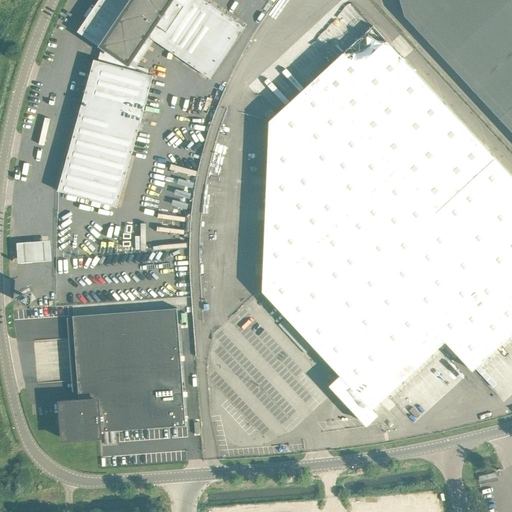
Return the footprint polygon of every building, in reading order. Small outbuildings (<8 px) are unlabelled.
[(99,0),(99,1),(99,2),(99,3),(99,4),(100,5),(83,30),(103,43),(98,60),(94,59),(58,190),(117,206),(153,75),(136,70),(137,67),(136,67),(154,40),(211,78),(245,27),(204,0),(99,0)] [(511,0),(400,0),(405,15),(499,118),(511,131),(511,0)] [(511,175),(373,25),(270,121),(263,290),(341,374),(330,385),(364,422),(376,411),(372,408),(445,340),(472,369),(511,332),(511,175)] [(49,240),(16,243),(17,263),(51,260),(49,240)] [(11,306),(23,306),(23,288),(11,288),(11,306)] [(186,425),(185,415),(177,308),(73,315),(79,401),(61,402),(64,438),(100,436),(100,431),(186,425)]
